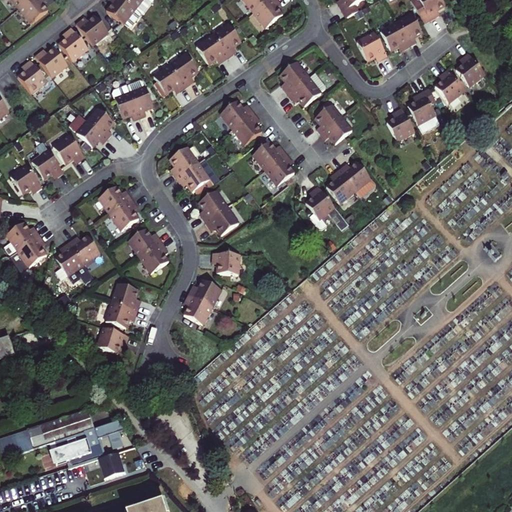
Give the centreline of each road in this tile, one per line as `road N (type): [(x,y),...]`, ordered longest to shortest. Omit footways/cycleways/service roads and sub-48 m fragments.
road 1 (residential): [(215,511),(0,282)]
road 2 (residential): [(143,379),(190,264),(186,235),(146,167)]
road 3 (residential): [(316,29),(359,85),(374,92),(453,37)]
road 4 (residential): [(146,167),(174,126),(248,76)]
